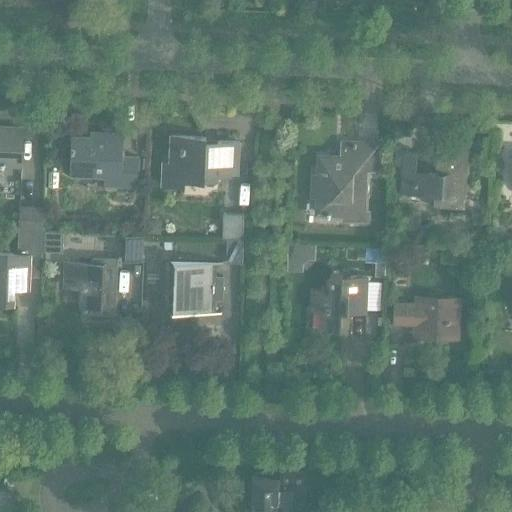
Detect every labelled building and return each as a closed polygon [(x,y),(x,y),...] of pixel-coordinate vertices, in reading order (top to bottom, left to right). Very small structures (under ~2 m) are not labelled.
[(0,166),(21,167),(22,163),(23,128),(0,127),(0,166)] [(135,186),(136,156),(121,155),(122,132),(90,131),(90,135),(72,134),(71,175),(102,176),(102,184),(135,186)] [(213,180),(214,170),(234,171),(236,141),(203,139),(204,136),(169,133),(167,161),(161,161),(159,182),(181,184),(181,178),(199,179),(203,183),(209,184),(213,180)] [(377,168),(378,143),(343,141),(342,155),(320,154),(319,174),(313,174),(312,192),(317,193),(316,211),(344,213),(343,217),(363,219),(366,167),(377,168)] [(403,149),(401,170),(400,192),(432,193),(432,206),(465,207),(467,144),(436,143),(435,171),(417,170),(418,150),(403,149)] [(19,208),(18,232),(43,233),(44,209),(19,208)] [(243,238),(244,213),(223,213),(223,238),(243,238)] [(162,219),(148,219),(148,232),(162,232),(162,219)] [(271,235),(273,235),(280,236),(281,224),(271,224),(271,235)] [(479,226),(470,234),(479,245),(488,237),(479,226)] [(0,306),(7,307),(7,290),(31,290),(32,259),(42,260),(42,250),(43,235),(43,233),(18,232),(18,253),(0,253),(0,306)] [(43,235),(42,250),(55,250),(61,246),(61,234),(43,233),(43,235)] [(142,260),(143,235),(124,234),(123,259),(142,260)] [(243,263),(243,239),(227,239),(227,263),(243,263)] [(292,268),(305,267),(305,257),(318,257),(318,241),(291,242),(292,268)] [(511,250),(499,250),(499,261),(511,261),(511,250)] [(467,253),(458,262),(468,272),(477,263),(467,253)] [(62,285),(82,286),(82,289),(80,289),(80,306),(81,306),(81,315),(90,315),(114,315),(116,257),(93,256),(92,262),(63,261),(62,285)] [(166,260),(165,311),(215,313),(216,299),(223,299),(223,276),(216,275),(217,261),(166,260)] [(377,262),(376,276),(386,276),(387,262),(377,262)] [(368,310),(370,274),(331,272),(330,290),(312,289),(311,308),(325,309),(324,326),(343,327),(344,309),(368,310)] [(425,339),(425,336),(459,338),(461,296),(427,294),(415,294),(414,302),(396,301),(395,321),(413,322),(413,338),(425,339)] [(305,496),(306,470),(290,470),(290,474),(253,472),(252,503),(264,504),(264,511),(292,511),(293,496),(305,496)] [(0,511),(9,511),(17,507),(4,487),(0,489),(0,511)]
